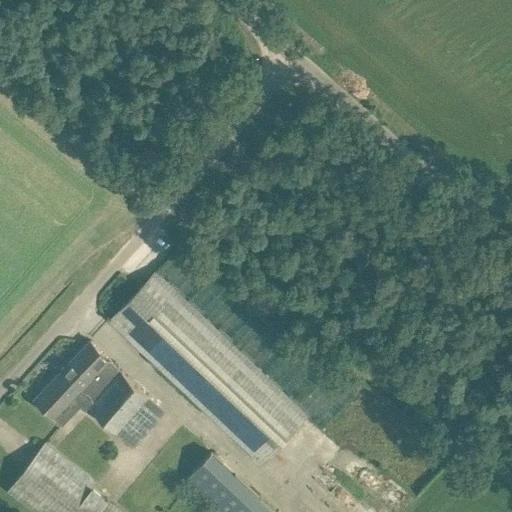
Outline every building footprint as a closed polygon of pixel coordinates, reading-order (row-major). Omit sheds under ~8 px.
[(308,414),(234,344),(157,269),(110,319),(262,462),(308,414)] [(91,339),(63,368),(95,399),(123,370),(118,366),(119,366),(105,353),(91,339)] [(63,368),(35,397),(50,411),(63,423),(82,403),(87,408),(90,405),(95,399),(63,368)] [(95,399),(90,405),(134,445),(139,440),(165,409),(123,370),(95,399)] [(127,511),(94,487),(97,481),(46,440),(8,489),(38,511),(127,511)] [(276,511),(211,450),(186,476),(224,511),(276,511)]
